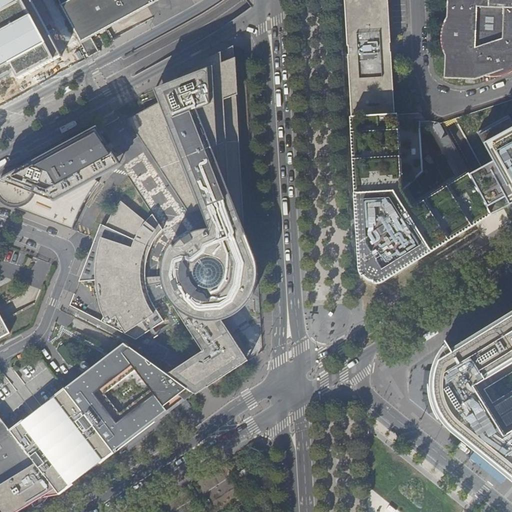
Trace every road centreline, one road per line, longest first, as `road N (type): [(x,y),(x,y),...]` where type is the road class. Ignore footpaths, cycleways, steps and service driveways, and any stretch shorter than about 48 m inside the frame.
road 1 (secondary): [(511,238),(302,366)]
road 2 (residential): [(509,511),(365,393),(355,362)]
road 3 (residential): [(0,219),(67,253),(43,327),(0,354)]
road 4 (secondary): [(355,362),(511,262)]
road 5 (tertiary): [(281,236),(273,66)]
road 6 (residential): [(127,87),(263,6)]
road 7 (tertiary): [(281,236),(279,380)]
road 8 (tertiary): [(302,366),(281,236)]
road 9 (secondary): [(279,380),(177,458)]
